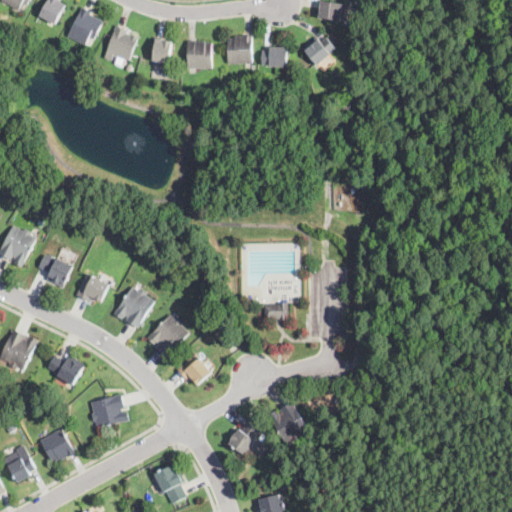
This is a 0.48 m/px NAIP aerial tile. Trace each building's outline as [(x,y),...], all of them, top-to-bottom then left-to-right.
[(32,0),(24,16),(17,13),(19,9),(2,0),(32,0)] [(57,24),(56,23),(40,15),(48,0),(61,0),(61,1),(67,5),(57,24)] [(341,19),(341,20),(320,18),(321,1),(343,4),(341,19)] [(99,34),(97,37),(96,37),(95,39),(90,36),(85,45),(68,36),(82,9),(82,7),(84,8),(92,12),(91,14),(104,21),(98,33),(99,34)] [(128,34),(131,35),(132,34),(139,36),(130,60),(107,52),(117,25),(128,29),(127,33),(128,34)] [(253,47),(253,53),(255,53),(255,56),(253,56),(253,63),(229,64),(228,38),(235,37),(235,36),(252,35),(253,47)] [(171,62),(170,63),(153,61),(156,37),(166,38),(166,40),(173,41),(171,62)] [(330,40),(333,44),(337,49),(318,65),(305,51),(319,39),(321,42),(327,37),(330,40)] [(196,40),(196,41),(206,41),(206,43),(212,43),(213,68),(189,69),(188,40),(196,40)] [(288,48),(288,53),(290,53),(290,56),(288,56),(287,68),(270,66),(270,65),(261,65),(262,53),(263,50),(270,51),(270,47),(288,48)] [(0,253),(15,226),(25,231),(26,229),(33,232),(31,235),(38,238),(23,267),(16,263),(17,260),(16,260),(16,258),(14,257),(12,260),(0,253)] [(57,260),(58,258),(74,266),(65,287),(49,279),(52,272),(41,267),(46,255),(57,260)] [(101,298),(100,300),(96,298),(95,300),(90,298),(90,300),(77,294),(86,274),(108,283),(101,298)] [(138,290),(139,290),(141,288),(147,292),(145,294),(155,301),(138,327),(127,320),(129,316),(127,314),(125,317),(124,316),(122,318),(115,313),(133,286),(138,290)] [(289,318),(289,320),(279,320),(279,319),(265,319),(265,316),(265,304),(280,304),(280,303),(289,303),(289,318)] [(171,315),(176,319),(178,317),(184,323),(182,325),(191,333),(168,356),(158,345),(160,343),(158,341),(155,344),(153,342),(148,337),(171,314),(171,315)] [(226,346),(216,332),(229,323),(239,336),(226,346)] [(25,339),(28,340),(29,338),(31,339),(32,335),(41,339),(26,370),(20,366),(18,369),(10,365),(10,363),(0,358),(14,329),(27,335),(25,339)] [(209,376),(204,380),(198,385),(195,381),(192,383),(188,377),(187,379),(179,368),(199,353),(213,373),(209,376)] [(83,362),(88,365),(77,386),(73,383),(60,376),(61,373),(50,367),(56,356),(68,362),(71,356),(83,362)] [(122,411),(122,412),(125,411),(125,412),(127,411),(130,420),(98,428),(96,420),(94,421),(92,414),(95,413),(92,401),(122,394),(126,407),(121,408),(122,411)] [(299,412),(299,414),(307,430),(296,435),(297,439),(293,441),(292,439),(282,443),(269,414),(276,410),(278,413),(280,412),(280,413),(283,412),(280,406),(293,400),(299,412)] [(18,427),(10,432),(6,424),(14,420),(18,427)] [(260,430),(258,433),(247,453),(230,442),(239,427),(244,430),(250,421),(261,428),(260,430)] [(72,456),(71,457),(70,457),(61,461),(60,460),(54,463),(43,442),(42,440),(43,440),(63,428),(77,453),(72,456)] [(267,436),(264,442),(258,439),(262,433),(267,436)] [(32,457),(38,468),(38,469),(32,472),(33,476),(19,483),(11,467),(11,465),(24,458),(25,460),(32,457)] [(188,496),(173,503),(167,490),(163,492),(154,474),(174,465),(188,496)] [(279,494),(281,500),(284,500),(286,509),(283,510),(283,511),(263,511),(260,499),(279,494)]
